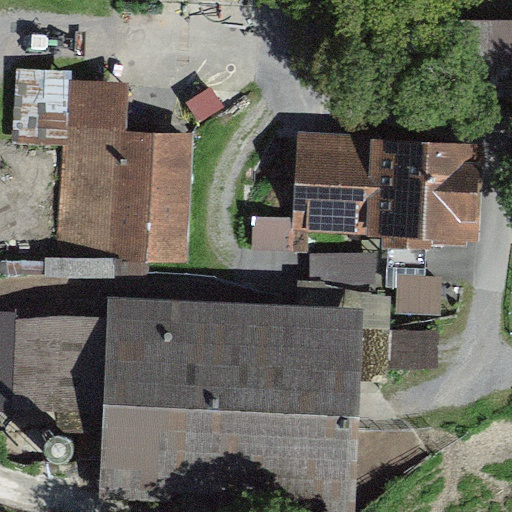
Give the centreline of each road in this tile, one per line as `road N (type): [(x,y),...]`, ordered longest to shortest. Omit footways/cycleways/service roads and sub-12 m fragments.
road 1 (track): [(339,60),(281,104),(242,180),(240,242),(275,264),(505,255),(511,201)]
road 2 (track): [(339,60),(10,37),(0,51)]
road 3 (track): [(505,255),(480,367),(395,373)]
